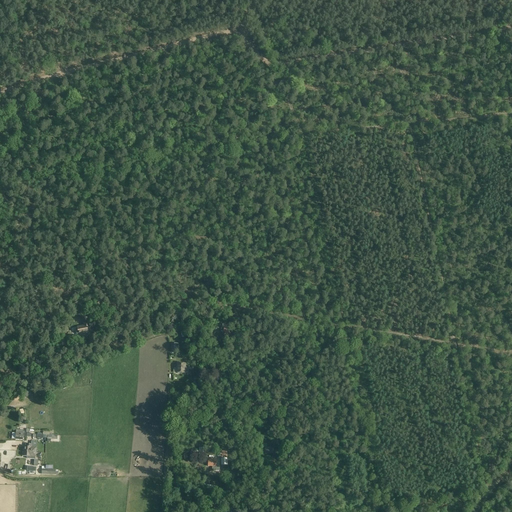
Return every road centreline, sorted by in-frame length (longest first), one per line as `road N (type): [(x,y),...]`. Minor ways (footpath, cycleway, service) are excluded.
road 1 (track): [(485,481),(432,500),(387,502),(302,132)]
road 2 (track): [(511,354),(215,301),(166,308),(141,325),(142,339)]
road 3 (track): [(488,495),(408,123)]
road 4 (track): [(0,187),(302,132)]
road 5 (track): [(252,49),(237,31),(0,92)]
road 6 (track): [(511,28),(270,62)]
road 7 (track): [(302,132),(511,113)]
road 8 (track): [(0,409),(28,381),(74,357),(142,339)]
road 9 (track): [(162,511),(169,376)]
